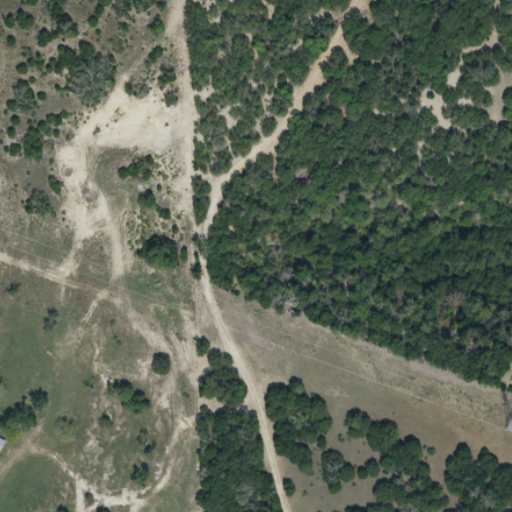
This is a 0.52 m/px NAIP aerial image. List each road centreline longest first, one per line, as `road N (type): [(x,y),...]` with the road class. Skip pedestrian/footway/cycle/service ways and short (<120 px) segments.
road 1 (residential): [(285,511),(251,402),(204,352),(155,241),(174,143),(236,55),(253,0)]
road 2 (residential): [(251,402),(203,284),(216,186),(292,113),(357,0)]
